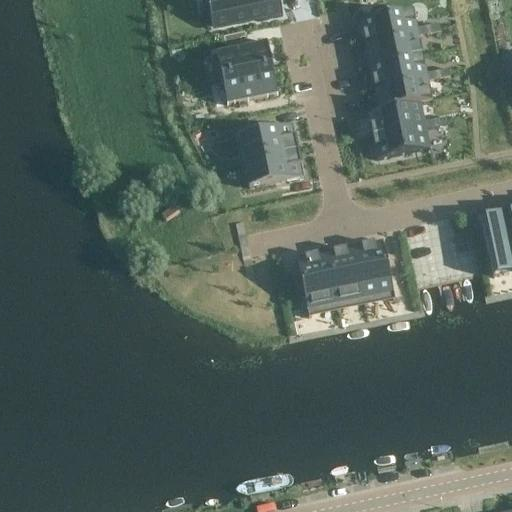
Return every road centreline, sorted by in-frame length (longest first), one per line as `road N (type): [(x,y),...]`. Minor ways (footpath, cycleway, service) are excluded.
road 1 (residential): [(511,190),(248,247)]
road 2 (tertiary): [(328,511),(511,471)]
